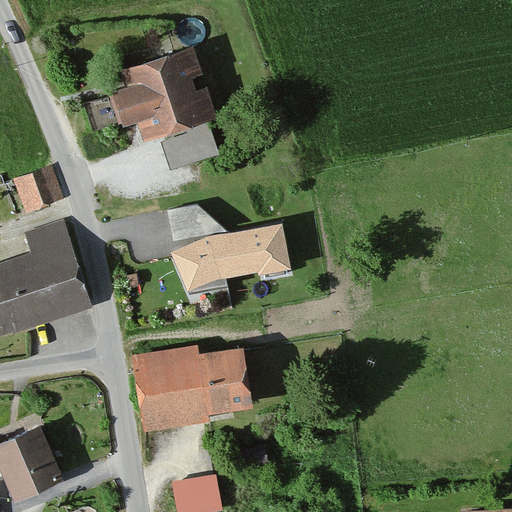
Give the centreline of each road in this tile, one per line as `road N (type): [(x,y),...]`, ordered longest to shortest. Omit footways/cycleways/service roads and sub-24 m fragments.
road 1 (tertiary): [(0,7),(86,224),(114,357)]
road 2 (tertiary): [(114,357),(137,511)]
